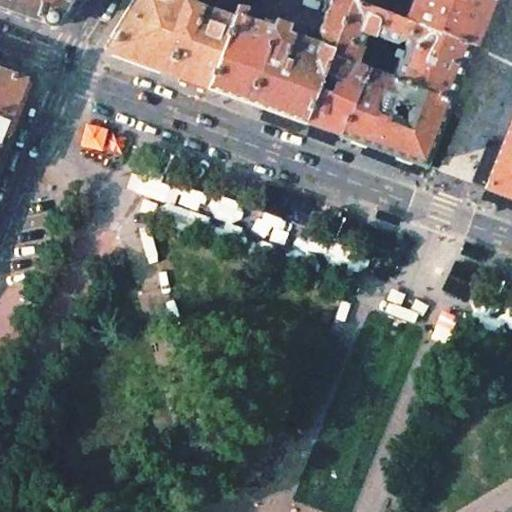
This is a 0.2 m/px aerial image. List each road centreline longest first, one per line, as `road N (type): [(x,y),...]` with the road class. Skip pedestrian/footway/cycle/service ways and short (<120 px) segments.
road 1 (residential): [(61,70),(511,239)]
road 2 (residential): [(61,70),(0,224)]
